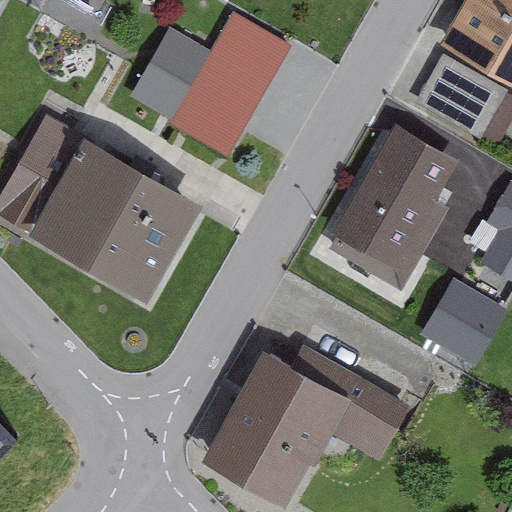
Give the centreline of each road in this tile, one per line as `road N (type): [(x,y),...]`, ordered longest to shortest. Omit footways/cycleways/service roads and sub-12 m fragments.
road 1 (residential): [(400,0),(139,463)]
road 2 (residential): [(0,316),(139,463)]
